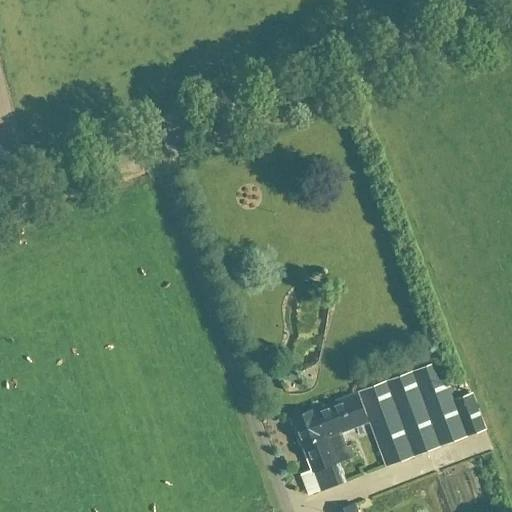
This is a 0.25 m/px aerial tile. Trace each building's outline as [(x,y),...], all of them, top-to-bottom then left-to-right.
[(357,392),(385,468),(486,431),(473,394),(471,395),(455,401),(440,362),(357,392)] [(355,394),(310,410),(321,439),(324,438),(329,452),(344,446),(339,433),(366,424),(355,394)] [(321,439),(310,410),(289,418),(305,462),(307,461),(311,471),(300,475),(307,495),(318,491),(318,492),(345,482),(338,463),(354,457),(350,446),(344,448),(344,446),(329,452),(324,438),(321,439)] [(507,474),(511,472),(511,452),(507,440),(496,444),(507,474)] [(500,471),(492,447),(481,451),(489,475),(500,471)] [(386,485),(395,511),(485,511),(469,459),(386,485)]
